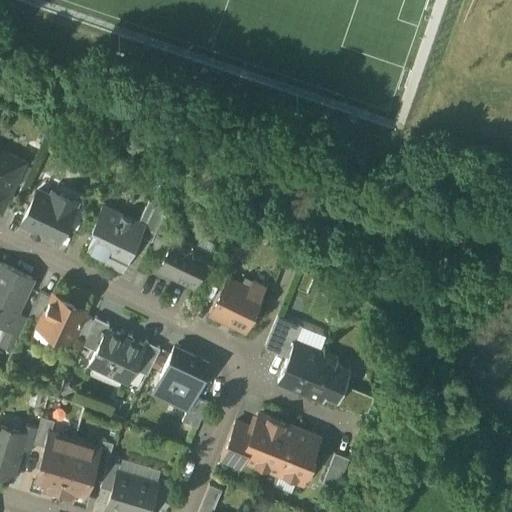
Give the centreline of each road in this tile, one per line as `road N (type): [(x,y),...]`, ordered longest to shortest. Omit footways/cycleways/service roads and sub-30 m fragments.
road 1 (residential): [(248,358),(0,240)]
road 2 (residential): [(183,511),(237,383)]
road 3 (residential): [(350,427),(237,383)]
